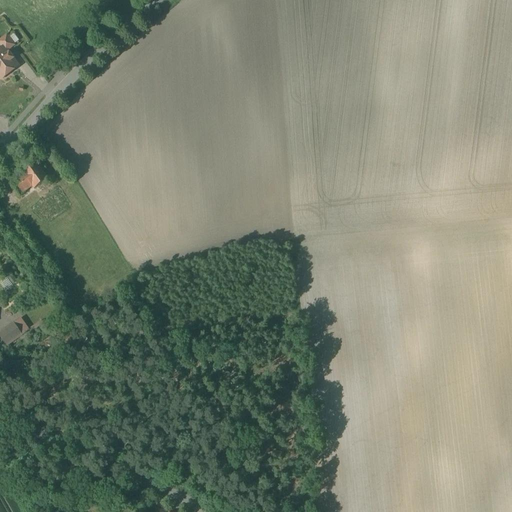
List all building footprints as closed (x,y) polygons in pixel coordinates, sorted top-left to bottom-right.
[(0,44),(3,49),(6,52),(14,46),(7,36),(0,41),(0,44)] [(6,52),(3,49),(0,50),(0,77),(2,80),(18,67),(12,60),(12,57),(10,54),(8,55),(6,52)] [(36,163),(22,173),(24,176),(32,187),(34,189),(48,180),(36,163)] [(24,176),(12,185),(19,196),(32,187),(24,176)] [(13,325),(0,333),(0,335),(7,346),(21,336),(13,325)]
